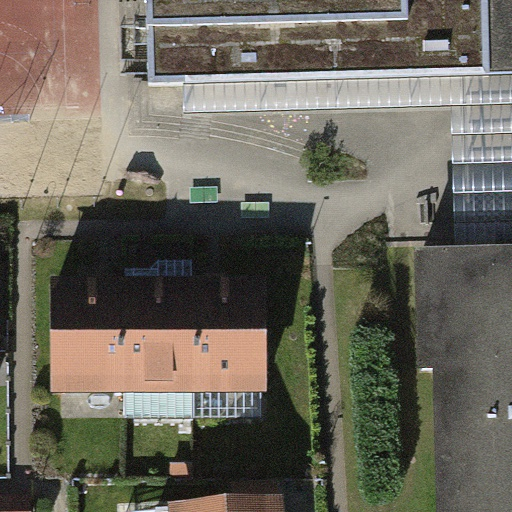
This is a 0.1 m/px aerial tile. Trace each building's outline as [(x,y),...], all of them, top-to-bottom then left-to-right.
[(150,0),(153,85),(188,84),(494,75),(492,0),(150,0)] [(511,0),(492,0),(494,75),(188,84),(189,116),(456,109),(460,257),(511,255),(511,0)] [(511,511),(511,255),(460,257),(419,259),(422,374),(438,373),(442,511),(511,511)] [(263,285),(58,291),(62,414),(267,408),(263,285)] [(290,511),(289,498),(161,507),(161,511),(290,511)] [(29,511),(29,499),(0,500),(0,511),(29,511)]
